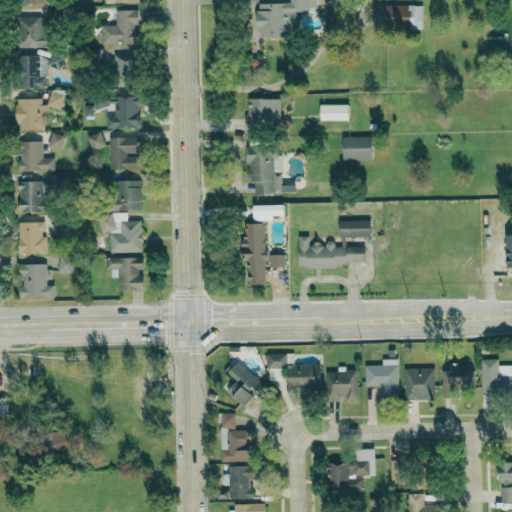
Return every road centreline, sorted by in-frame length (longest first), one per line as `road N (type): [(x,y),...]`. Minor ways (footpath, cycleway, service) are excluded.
road 1 (residential): [(192,511),(182,0)]
road 2 (secondary): [(188,322),(511,313)]
road 3 (residential): [(303,439),(511,429)]
